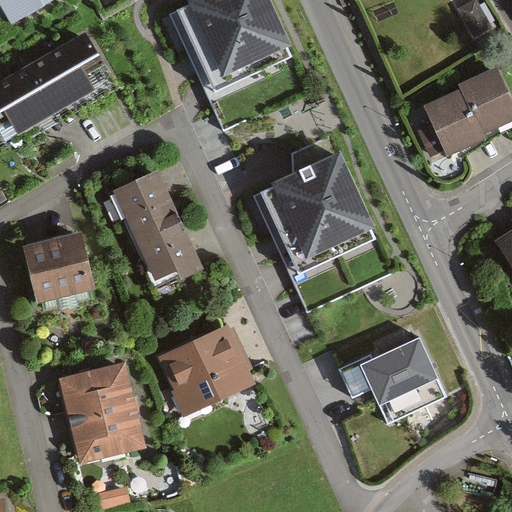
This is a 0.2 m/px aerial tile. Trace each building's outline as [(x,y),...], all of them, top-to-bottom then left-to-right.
[(0,0),(10,18),(41,0),(0,0)] [(276,0),(173,0),(163,5),(206,96),(301,51),(276,0)] [(476,1),(458,11),(475,41),(493,30),(476,1)] [(85,38),(32,67),(56,112),(110,83),(85,38)] [(32,67),(0,84),(0,136),(2,141),(56,112),(32,67)] [(462,90),(481,132),(511,117),(511,109),(494,70),(460,86),(462,90)] [(481,132),(462,90),(428,106),(436,124),(422,131),(432,153),(446,146),(449,152),(484,136),(481,132)] [(260,199),(300,282),(377,246),(373,236),(377,234),(340,158),(271,191),(272,193),(260,199)] [(115,192),(136,237),(176,219),(155,173),(115,192)] [(136,237),(157,283),(197,264),(176,219),(136,237)] [(511,235),(501,242),(511,259),(511,235)] [(77,237),(28,248),(39,297),(88,286),(77,237)] [(250,381),(226,330),(163,358),(187,409),(250,381)] [(419,339),(360,366),(387,424),(446,397),(419,339)] [(122,366),(64,380),(82,458),(140,444),(122,366)] [(129,492),(101,495),(103,511),(106,511),(131,509),(129,492)]
